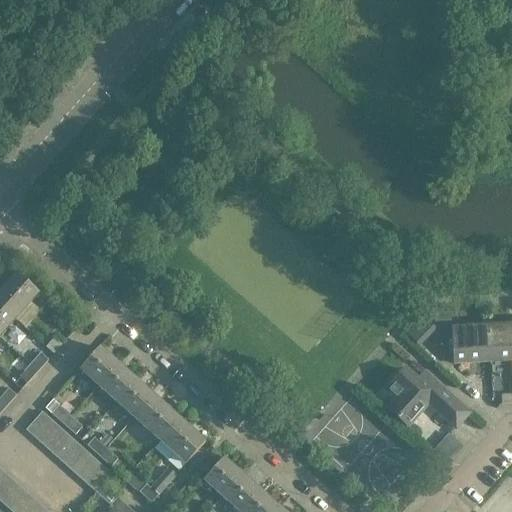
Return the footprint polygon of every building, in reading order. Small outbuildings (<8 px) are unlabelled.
[(158,153),(152,161),(170,177),(176,169),(171,165),(164,158),(158,153)] [(38,293),(16,274),(0,292),(10,301),(3,309),(15,319),(38,293)] [(15,319),(3,309),(10,301),(0,292),(0,335),(4,331),(15,319)] [(449,311),(429,312),(429,323),(450,322),(449,311)] [(66,321),(59,329),(67,337),(74,329),(66,321)] [(509,325),(487,326),(489,362),(511,361),(509,325)] [(452,328),(452,337),(454,364),(489,362),(487,326),(452,328)] [(53,356),(64,343),(56,336),(45,348),(53,356)] [(97,387),(116,364),(98,348),(79,371),(97,387)] [(40,354),(31,363),(40,371),(48,361),(40,354)] [(40,371),(31,363),(23,373),(20,370),(10,381),(21,391),(40,371)] [(115,403),(135,381),(116,364),(97,387),(100,390),(115,403)] [(455,428),(467,414),(411,364),(410,365),(422,376),(426,379),(420,385),(404,371),(386,391),(396,400),(387,410),(407,428),(428,404),(455,428)] [(511,378),(509,370),(495,375),(500,392),(511,387),(511,378)] [(150,416),(160,403),(135,381),(115,403),(121,408),(133,419),(142,409),(150,416)] [(8,390),(0,398),(0,404),(5,409),(16,397),(8,390)] [(511,403),(511,395),(500,396),(501,405),(511,403)] [(159,441),(178,419),(160,403),(150,416),(142,409),(133,419),(142,427),(159,441)] [(58,407),(51,415),(63,426),(70,418),(58,407)] [(33,438),(50,420),(42,413),(25,431),(33,438)] [(70,418),(63,426),(75,436),(82,428),(70,418)] [(185,465),(205,442),(178,419),(159,441),(185,465)] [(41,446),(58,427),(50,420),(33,438),(41,446)] [(49,453),(66,435),(58,427),(41,446),(49,453)] [(57,460),(74,442),(66,435),(49,453),(57,460)] [(94,439),(87,447),(98,458),(105,449),(94,439)] [(65,467),(82,449),(74,442),(57,460),(65,467)] [(73,474),(90,456),(82,449),(65,467),(73,474)] [(105,449),(98,458),(110,468),(118,460),(105,449)] [(445,454),(440,454),(436,459),(443,465),(450,458),(445,454)] [(81,482),(98,463),(90,456),(73,474),(81,482)] [(222,497),(241,475),(223,458),(203,481),(222,497)] [(112,477),(112,476),(98,463),(81,482),(96,494),(102,487),(112,477)] [(146,486),(138,494),(151,505),(158,496),(176,475),(167,468),(149,489),(146,486)] [(0,475),(0,491),(10,480),(2,473),(0,475)] [(130,473),(124,480),(135,491),(141,485),(132,477),(133,475),(130,473)] [(238,511),(240,511),(259,491),(241,475),(222,497),(223,498),(238,511)] [(10,480),(0,491),(0,503),(2,505),(19,487),(10,480)] [(19,487),(2,505),(9,511),(10,511),(27,494),(19,487)] [(272,511),(277,507),(259,491),(240,511),(272,511)] [(27,494),(10,511),(25,511),(35,501),(27,494)] [(117,499),(110,507),(115,511),(126,511),(128,509),(117,499)] [(35,501),(25,511),(39,511),(43,509),(35,501)]
